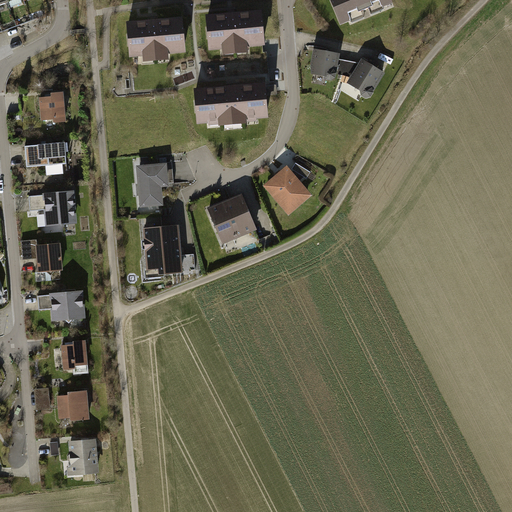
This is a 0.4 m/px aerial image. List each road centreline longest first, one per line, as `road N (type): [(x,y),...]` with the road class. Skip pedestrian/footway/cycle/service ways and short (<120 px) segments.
road 1 (track): [(486,0),(445,43),(313,229),(117,312)]
road 2 (residential): [(0,130),(34,479)]
road 3 (residential): [(288,0),(292,88),(277,145),(245,173),(182,196)]
road 4 (unclassified): [(117,312),(135,511)]
